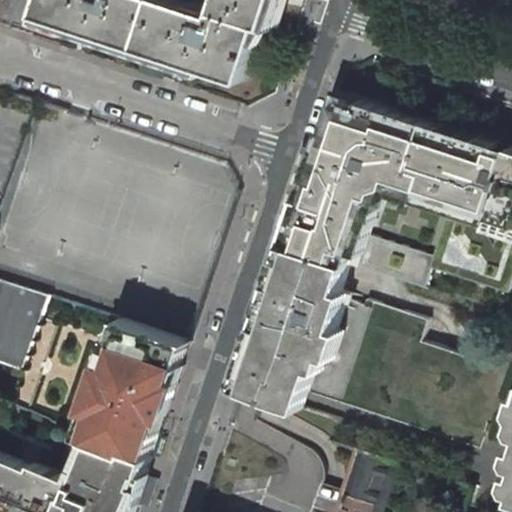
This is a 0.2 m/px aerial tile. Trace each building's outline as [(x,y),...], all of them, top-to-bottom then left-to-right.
[(279,0),(222,0),(218,11),(214,10),(216,5),(201,0),(197,0),(197,4),(184,0),(46,0),(42,11),(248,78),(266,23),(272,25),(279,0)] [(355,260),(364,264),(371,243),(387,195),(450,216),(511,236),(511,149),(499,145),(501,139),(340,87),(338,93),(336,100),(321,144),(290,239),(314,247),(355,260)] [(511,285),(511,236),(450,216),(435,264),(436,264),(511,288),(511,285)] [(266,393),(303,406),(316,367),(321,354),(327,356),(345,302),(341,301),(355,260),(314,247),(290,239),(255,346),(242,384),(266,392),(266,393)] [(364,264),(429,285),(436,264),(435,264),(371,243),(364,264)] [(0,360),(26,370),(53,295),(0,277),(0,360)] [(168,417),(175,397),(185,366),(183,366),(192,340),(172,333),(163,330),(121,317),(115,336),(123,340),(119,354),(114,368),(105,365),(102,374),(91,405),(100,408),(91,435),(132,451),(134,448),(153,455),(154,453),(161,433),(158,428),(163,415),(168,417)] [(91,435),(62,424),(55,447),(5,425),(4,430),(0,439),(0,511),(135,511),(155,455),(153,455),(134,448),(132,451),(91,435)] [(372,511),(390,457),(359,447),(336,511),(372,511)]
